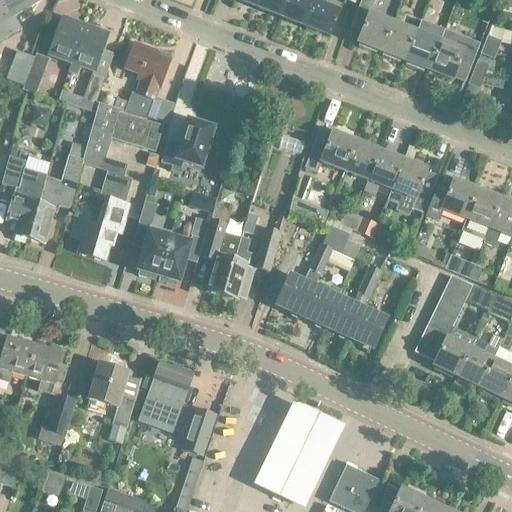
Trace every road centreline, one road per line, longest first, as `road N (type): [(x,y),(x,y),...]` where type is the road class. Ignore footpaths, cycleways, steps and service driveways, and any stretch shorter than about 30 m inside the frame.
road 1 (tertiary): [(511,479),(219,342),(0,279)]
road 2 (residential): [(511,153),(117,0)]
